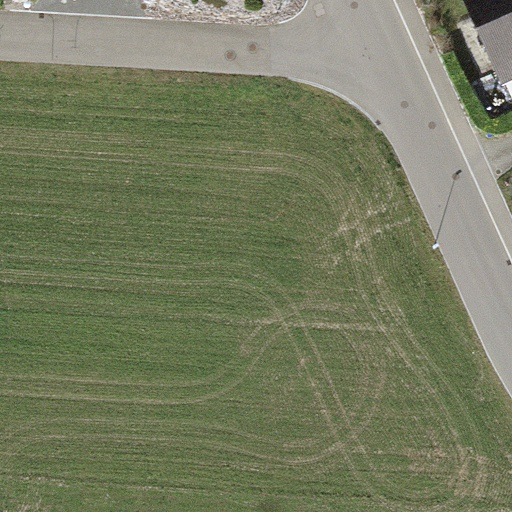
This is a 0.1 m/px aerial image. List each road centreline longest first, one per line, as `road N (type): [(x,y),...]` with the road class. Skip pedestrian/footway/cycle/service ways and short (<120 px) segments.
road 1 (residential): [(376,35),(269,53),(0,37)]
road 2 (residential): [(511,328),(376,35)]
